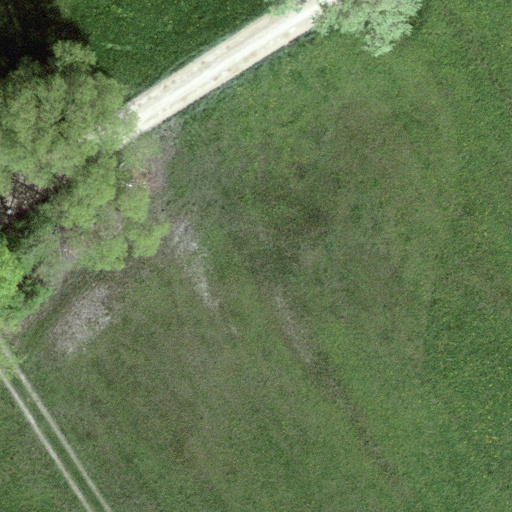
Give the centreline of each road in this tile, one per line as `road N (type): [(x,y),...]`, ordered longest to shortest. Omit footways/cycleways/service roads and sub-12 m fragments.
road 1 (track): [(0,215),(326,0)]
road 2 (track): [(0,359),(96,511)]
